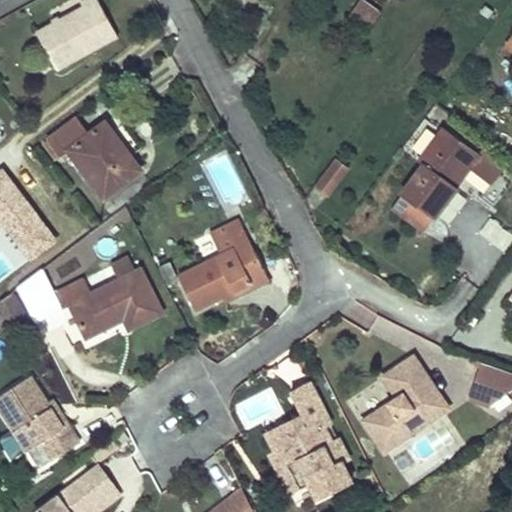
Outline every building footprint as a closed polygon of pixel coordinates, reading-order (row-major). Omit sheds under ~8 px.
[(80,8),(33,33),(51,69),(113,36),(95,0),(81,0),(77,2),(80,8)] [(361,0),(360,0),(353,12),(372,24),(380,12),(361,0)] [(110,140),(99,127),(88,135),(75,118),(47,139),(60,156),(69,149),(105,196),(141,169),(115,136),(110,140)] [(104,122),(99,127),(110,140),(115,136),(104,122)] [(455,186),(450,183),(474,151),(443,128),(420,160),(424,164),(402,193),(434,218),(457,188),(455,186)] [(474,151),(450,183),(455,186),(479,155),(474,151)] [(337,158),(316,186),(329,196),(350,168),(337,158)] [(0,171),(0,232),(4,230),(29,265),(58,245),(4,169),(0,171)] [(402,193),(390,207),(401,216),(412,201),(402,193)] [(434,218),(412,201),(401,216),(422,233),(434,218)] [(195,309),(223,294),(250,280),(252,286),(268,278),(256,253),(237,219),(209,234),(219,251),(177,274),(195,309)] [(55,296),(63,310),(70,307),(87,338),(119,320),(116,315),(120,313),(128,327),(129,329),(163,311),(139,267),(90,293),(83,280),(55,296)] [(250,280),(223,294),(225,300),(252,286),(250,280)] [(14,293),(0,301),(0,312),(9,327),(28,316),(14,293)] [(412,356),(381,377),(395,398),(361,421),(381,451),(446,408),(412,356)] [(511,378),(511,375),(475,362),(466,384),(494,393),(511,378)] [(63,426),(47,402),(30,376),(0,395),(0,407),(13,428),(28,451),(41,442),(53,460),(80,442),(68,423),(63,426)] [(289,390),(300,412),(309,430),(275,448),(284,465),(288,464),(299,486),(310,480),(318,495),(350,478),(341,459),(347,455),(338,435),(331,439),(323,424),(329,420),(308,380),(289,390)] [(494,393),(466,384),(462,396),(481,403),(494,393)] [(52,399),(47,402),(63,426),(68,423),(52,399)] [(300,412),(266,430),(275,448),(309,430),(300,412)] [(113,453),(131,440),(124,431),(107,443),(113,453)] [(275,448),(270,451),(290,491),(299,486),(288,464),(284,465),(275,448)] [(96,467),(78,481),(95,503),(111,491),(113,490),(96,467)] [(83,511),(95,503),(78,481),(37,511),(83,511)] [(255,511),(242,485),(223,499),(209,511),(255,511)] [(95,503),(83,511),(94,511),(115,496),(111,491),(95,503)]
